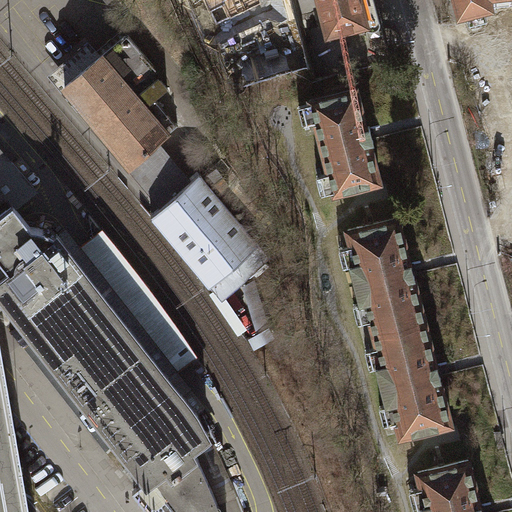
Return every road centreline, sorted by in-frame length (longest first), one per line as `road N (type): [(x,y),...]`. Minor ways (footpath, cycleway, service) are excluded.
road 1 (residential): [(421,0),(511,347)]
road 2 (residential): [(102,511),(0,378)]
